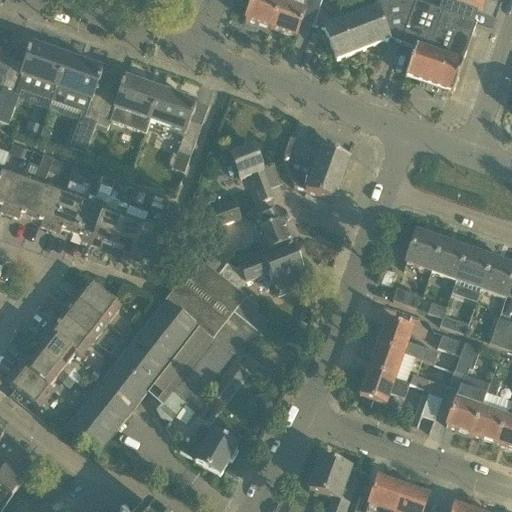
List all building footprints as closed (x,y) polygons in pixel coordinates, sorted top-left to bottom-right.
[(280,0),(252,0),(244,23),(270,32),(280,4),(279,4),(280,0)] [(485,0),(456,0),(454,5),(481,13),(485,0)] [(387,41),(400,45),(415,3),(374,6),(376,11),(350,22),(362,53),(388,43),(387,41)] [(415,3),(400,45),(416,51),(404,80),(435,91),(432,99),(441,102),(444,94),(451,96),(462,66),(462,65),(476,24),(415,3)] [(305,13),(280,4),(270,32),(295,40),(305,13)] [(336,63),(362,53),(350,22),(324,32),(336,63)] [(13,62),(0,97),(0,133),(2,134),(5,128),(7,128),(19,98),(14,97),(21,79),(55,92),(67,60),(31,48),(28,55),(27,54),(25,60),(26,60),(24,66),(13,62)] [(0,97),(13,62),(0,57),(0,53),(0,52),(0,97)] [(101,71),(101,72),(67,60),(55,92),(52,100),(87,113),(83,122),(76,127),(69,148),(86,154),(95,127),(107,95),(95,91),(97,86),(98,86),(100,80),(99,80),(102,72),(101,71)] [(95,127),(106,131),(107,131),(110,124),(145,137),(149,125),(159,94),(126,81),(126,80),(125,80),(122,88),(121,88),(119,93),(120,94),(118,99),(107,95),(95,127)] [(189,160),(207,110),(206,110),(200,129),(189,125),(191,119),(192,119),(194,114),(193,113),(196,105),(195,105),(194,106),(159,94),(149,125),(183,137),(177,156),(189,160)] [(293,190),(304,195),(335,204),(334,204),(341,183),(349,162),(350,162),(350,161),(320,151),(319,152),(289,141),(282,162),(293,190)] [(272,201),(262,173),(252,147),(229,156),(239,182),(250,178),(261,205),(272,201)] [(38,171),(34,182),(43,186),(52,162),(42,159),(38,171)] [(0,214),(9,218),(23,179),(3,171),(0,180),(0,210),(0,211),(0,212),(0,214)] [(83,186),(89,188),(93,177),(82,173),(80,180),(84,182),(83,186)] [(80,244),(90,248),(103,214),(105,208),(95,204),(101,189),(96,187),(97,185),(98,186),(101,179),(93,177),(89,188),(85,200),(71,237),(82,240),(80,244)] [(20,218),(30,222),(43,186),(34,182),(23,179),(9,218),(19,221),(20,218)] [(40,229),(49,233),(63,193),(43,186),(30,222),(41,226),(40,229)] [(61,233),(71,237),(85,200),(63,193),(49,233),(59,236),(61,233)] [(129,207),(131,200),(126,198),(120,200),(119,204),(108,201),(105,208),(103,214),(90,248),(100,251),(103,245),(113,248),(129,207)] [(210,232),(240,221),(234,204),(204,215),(210,232)] [(136,209),(129,207),(113,248),(123,252),(121,259),(130,262),(143,228),(130,224),(136,209)] [(261,245),(260,245),(232,257),(236,268),(290,246),(281,223),(278,225),(272,210),(250,218),(258,237),(261,245)] [(162,262),(176,224),(168,221),(165,230),(145,223),(143,228),(130,262),(141,266),(142,262),(153,266),(155,260),(162,262)] [(430,275),(441,245),(416,236),(405,266),(430,275)] [(430,275),(454,284),(455,284),(466,254),(441,245),(430,275)] [(272,287),(274,286),(279,299),(305,288),(300,276),(302,275),(292,250),(235,273),(227,267),(217,278),(238,294),(244,287),(268,277),(272,287)] [(202,266),(217,278),(227,267),(211,254),(202,266)] [(491,263),(466,254),(455,284),(480,293),(491,263)] [(197,263),(92,397),(64,432),(97,457),(119,465),(126,455),(108,443),(197,330),(212,342),(246,300),(238,294),(217,278),(202,266),(197,263)] [(511,270),(491,263),(480,293),(505,302),(511,282),(511,270)] [(106,327),(120,309),(90,285),(82,295),(79,292),(73,300),(106,327)] [(392,304),(411,311),(416,312),(420,300),(396,292),(392,304)] [(69,311),(63,320),(93,343),(106,327),(73,300),(66,309),(69,311)] [(430,306),(427,317),(442,321),(443,319),(446,311),(430,306)] [(458,324),(443,319),(442,321),(439,329),(455,334),(458,324)] [(93,343),(63,320),(56,329),(53,326),(46,335),(75,357),(79,361),(93,343)] [(501,352),(510,326),(498,322),(488,348),(501,352)] [(293,323),(285,345),(299,350),(307,328),(293,323)] [(437,357),(407,346),(412,332),(385,323),(376,349),(414,362),(433,368),(437,357)] [(511,327),(510,326),(501,352),(511,355),(511,327)] [(39,355),(67,379),(72,382),(77,375),(67,367),(75,357),(46,335),(40,343),(45,347),(39,355)] [(459,359),(463,347),(441,339),(437,351),(459,359)] [(463,347),(459,359),(454,375),(465,379),(468,372),(472,373),(479,352),(463,347)] [(376,349),(368,373),(406,386),(414,362),(376,349)] [(48,391),(56,381),(62,385),(67,379),(39,355),(31,364),(26,360),(19,368),(48,391)] [(253,366),(241,357),(237,361),(234,365),(233,364),(209,394),(213,399),(222,406),(253,366)] [(53,395),(48,391),(19,368),(13,377),(16,379),(9,388),(39,412),(53,395)] [(359,398),(372,403),(385,407),(389,397),(403,402),(409,388),(409,387),(406,386),(368,373),(359,398)] [(412,378),(410,383),(409,387),(409,388),(423,393),(427,383),(412,378)] [(486,396),(471,438),(497,447),(511,405),(495,400),(501,384),(491,380),(486,396)] [(460,387),(455,402),(445,429),(471,438),(486,396),(460,387)] [(168,396),(160,407),(155,414),(158,420),(169,428),(184,408),(168,396)] [(420,420),(433,425),(441,403),(428,398),(420,420)] [(511,405),(497,447),(511,452),(511,405)] [(234,455),(237,450),(212,435),(201,429),(191,447),(186,444),(179,455),(219,479),(229,464),(231,465),(236,456),(234,455)] [(0,462),(9,443),(2,437),(3,436),(0,434),(0,462)] [(9,443),(0,462),(0,475),(1,476),(0,477),(0,489),(11,499),(33,471),(21,460),(25,455),(9,443)] [(346,511),(349,506),(339,502),(350,472),(320,460),(308,492),(331,501),(326,511),(346,511)] [(381,511),(394,511),(402,490),(377,480),(368,507),(366,511),(381,511)] [(423,511),(428,499),(402,490),(394,511),(423,511)]
